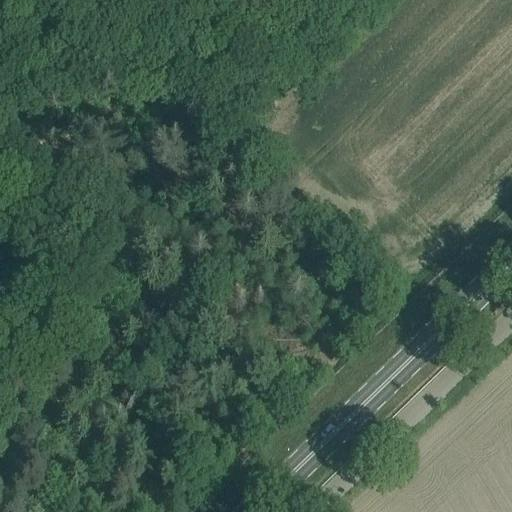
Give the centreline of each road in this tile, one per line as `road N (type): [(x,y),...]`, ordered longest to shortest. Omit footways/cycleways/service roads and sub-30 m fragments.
road 1 (primary): [(252,511),(511,262)]
road 2 (unclassified): [(310,511),(511,316)]
